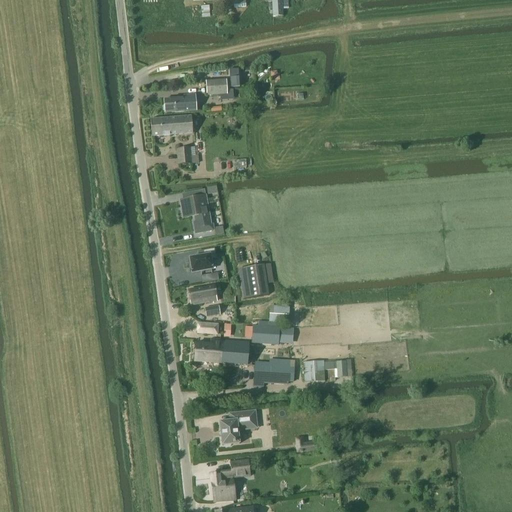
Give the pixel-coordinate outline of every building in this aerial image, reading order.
[(287,0),(284,0),(282,0),(271,1),(272,18),(283,17),(283,9),(288,9),(287,0)] [(233,9),(247,8),(246,1),(233,2),(233,9)] [(191,7),(191,19),(202,18),(210,18),(209,6),(201,7),(191,7)] [(239,87),(238,69),(229,70),(230,88),(239,87)] [(277,72),(270,72),(271,79),(274,78),(274,81),(280,80),(279,74),(277,74),(277,72)] [(227,95),(226,81),(206,82),(207,96),(227,95)] [(184,99),(164,100),(165,113),(189,112),(196,111),(195,95),(184,96),(184,99)] [(151,120),(152,137),(193,135),(191,117),(151,120)] [(191,148),(176,149),(177,165),(192,164),(198,164),(197,156),(195,156),(191,156),(191,148)] [(207,188),(206,189),(208,196),(218,194),(216,187),(207,188)] [(183,200),(180,201),(183,219),(194,217),(195,222),(194,222),(196,233),(212,231),(211,227),(206,196),(205,190),(196,191),(197,198),(183,200)] [(204,257),(190,259),(192,273),(212,270),(210,261),(216,260),(214,249),(203,252),(204,257)] [(264,266),(238,270),(243,300),(269,296),(267,285),(264,266)] [(214,287),(189,292),(190,301),(198,300),(199,305),(201,305),(216,302),(214,287)] [(218,307),(205,309),(207,317),(220,315),(218,307)] [(197,333),(217,335),(218,326),(198,324),(197,333)] [(289,329),(279,329),(253,327),(252,343),(278,346),(278,344),(288,345),(289,329)] [(218,365),(220,341),(210,340),(210,345),(195,344),(194,363),(218,365)] [(250,343),(220,341),(218,365),(248,367),(250,343)] [(255,367),(254,383),(262,383),(287,385),(287,382),(292,383),(292,379),(292,369),(293,362),(289,361),(276,361),(276,368),(255,367)] [(235,422),(221,423),(223,447),(225,447),(226,448),(231,447),(232,446),(240,445),(239,432),(258,430),(257,425),(256,412),(234,415),(235,422)] [(322,443),(314,444),(315,452),(323,451),(322,443)] [(231,472),(225,473),(210,474),(213,504),(236,501),(234,480),(229,480),(229,479),(250,477),(248,462),(230,464),(231,472)]
